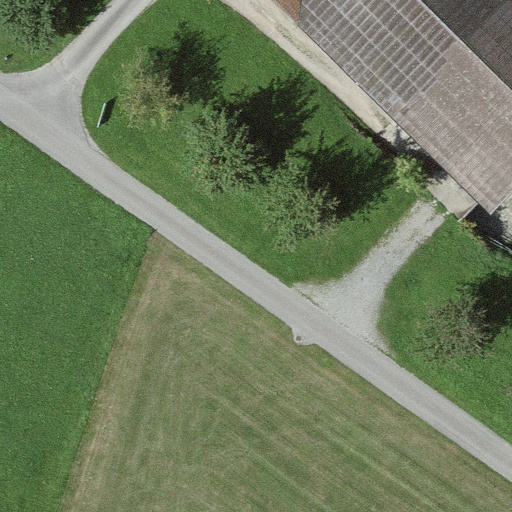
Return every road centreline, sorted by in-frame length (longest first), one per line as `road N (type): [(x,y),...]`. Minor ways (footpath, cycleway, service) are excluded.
road 1 (residential): [(511,471),(0,107)]
road 2 (unknown): [(13,117),(110,0)]
